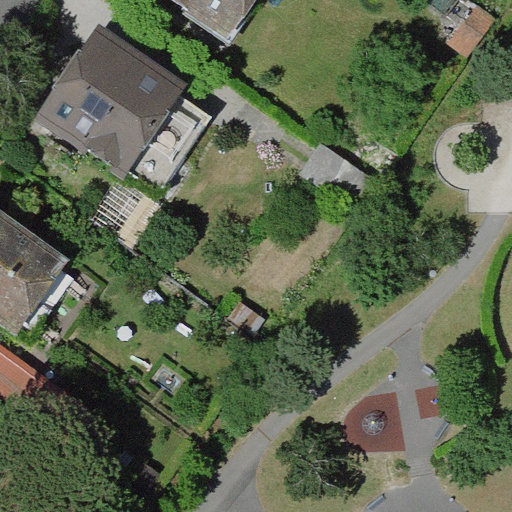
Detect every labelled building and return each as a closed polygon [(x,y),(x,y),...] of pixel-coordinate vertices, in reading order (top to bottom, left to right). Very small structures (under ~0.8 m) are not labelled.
[(250,0),(168,0),(225,38),(250,0)] [(469,64),(500,23),(469,0),(433,0),(415,24),(469,64)] [(186,86),(92,23),(30,115),(123,178),(130,169),(163,191),(213,118),(179,96),(186,86)] [(302,178),(355,214),(376,182),(323,147),(302,178)] [(64,260),(0,216),(0,325),(14,335),(64,260)] [(147,506),(164,482),(142,466),(125,490),(147,506)]
